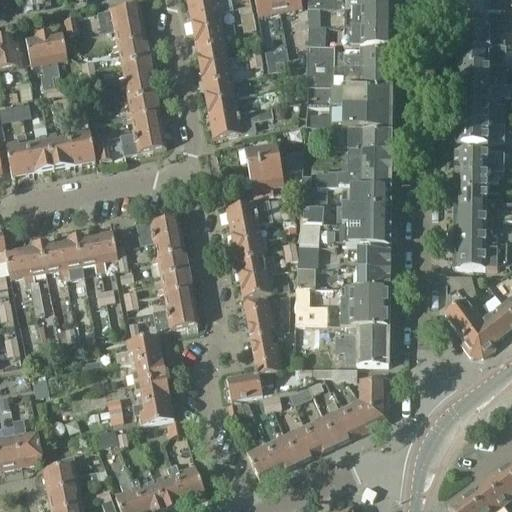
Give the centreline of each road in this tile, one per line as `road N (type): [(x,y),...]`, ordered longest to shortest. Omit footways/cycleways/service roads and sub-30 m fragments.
road 1 (residential): [(423,0),(421,371),(447,420)]
road 2 (residential): [(233,511),(200,361),(220,323),(195,168)]
road 3 (residential): [(0,213),(195,168)]
road 4 (residential): [(195,168),(163,0)]
road 5 (residential): [(262,511),(352,473),(418,477)]
